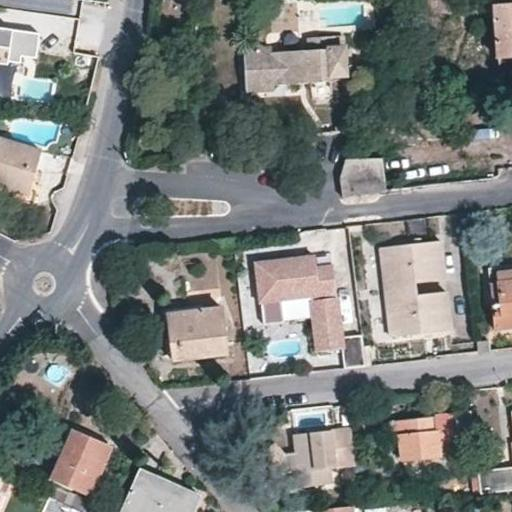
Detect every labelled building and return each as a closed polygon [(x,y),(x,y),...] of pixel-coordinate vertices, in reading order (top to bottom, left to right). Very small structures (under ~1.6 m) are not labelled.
[(421,0),(420,9),(451,13),(453,0),(421,0)] [(511,3),(495,4),(494,0),(486,0),(488,13),(495,14),(497,58),(511,57),(511,3)] [(0,65),(8,66),(9,63),(21,65),(22,58),(37,60),(40,35),(0,29),(0,65)] [(326,31),(326,39),(334,38),(334,31),(326,31)] [(345,74),(343,38),(334,38),(326,39),(308,40),(308,52),(270,53),(269,48),(242,49),(244,93),(272,93),(271,85),(329,83),(329,76),(345,74)] [(511,57),(497,58),(498,71),(507,70),(511,70),(511,57)] [(329,76),(329,83),(345,82),(345,74),(329,76)] [(42,152),(0,140),(0,189),(28,198),(42,152)] [(340,176),(343,198),(385,191),(384,158),(345,160),(340,176)] [(0,189),(0,197),(25,206),(28,198),(0,189)] [(447,292),(415,294),(414,282),(446,279),(441,241),(382,247),(384,274),(391,273),(396,317),(389,319),(391,338),(451,331),(447,292)] [(276,261),(255,264),(263,324),(285,321),(281,299),(311,295),(318,349),(341,345),(344,364),(364,361),(360,333),(341,335),(332,270),(316,273),(315,264),(278,269),(276,261)] [(391,273),(384,274),(389,319),(396,317),(391,273)] [(511,273),(496,276),(496,282),(511,279),(511,273)] [(511,279),(496,282),(499,302),(491,303),(494,329),(511,326),(511,279)] [(202,305),(158,309),(160,316),(164,360),(170,359),(167,314),(202,310),(202,305)] [(167,314),(170,359),(226,353),(222,308),(202,310),(167,314)] [(476,341),(476,353),(488,351),(486,341),(476,341)] [(400,459),(438,454),(439,446),(473,441),(472,426),(471,413),(390,420),(389,435),(398,436),(400,459)] [(473,441),(484,440),(482,425),(472,426),(473,441)] [(63,447),(65,449),(53,479),(89,494),(110,447),(70,430),(63,447)] [(331,485),(330,469),(354,467),(350,430),(294,435),(296,454),(298,471),(288,472),(290,489),(331,485)] [(63,447),(60,447),(47,476),(53,479),(65,449),(63,447)] [(288,472),(298,471),(296,454),(286,456),(288,472)] [(511,466),(477,469),(479,492),(511,489),(511,466)] [(192,511),(199,496),(139,470),(119,511),(192,511)] [(84,511),(88,511),(92,503),(66,492),(61,502),(84,511)]
